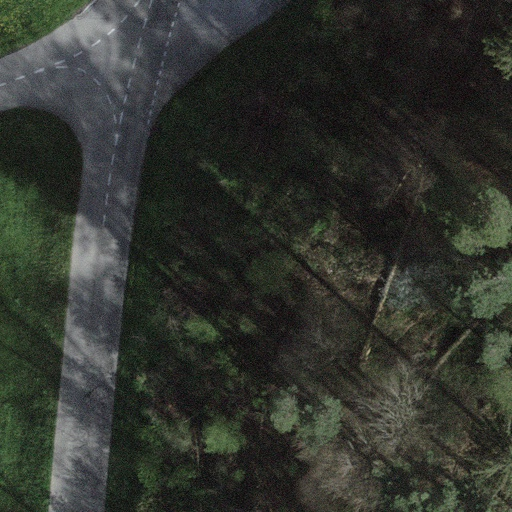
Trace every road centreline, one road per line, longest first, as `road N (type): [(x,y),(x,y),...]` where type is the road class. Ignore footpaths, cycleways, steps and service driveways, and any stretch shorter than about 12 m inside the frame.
road 1 (residential): [(126,77),(78,429),(75,511)]
road 2 (residential): [(0,88),(30,77),(126,77)]
